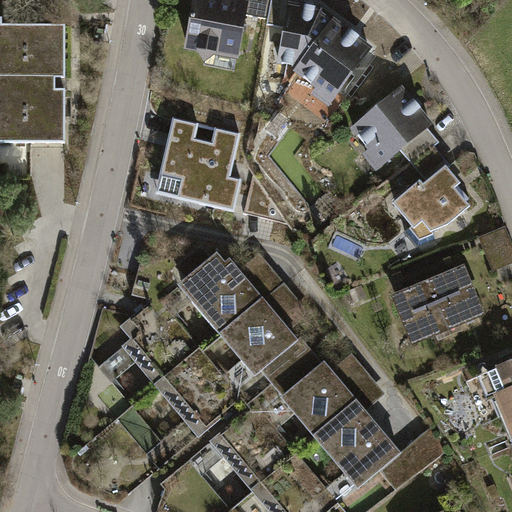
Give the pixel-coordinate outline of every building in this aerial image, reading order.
[(197,0),(189,49),(244,58),(249,24),(267,27),(272,0),(197,0)] [(301,0),(272,0),(267,27),(287,30),(281,69),(298,72),(336,19),(325,10),(301,6),(301,0)] [(339,16),(336,19),(298,72),(319,87),(312,97),(334,112),(381,47),(339,16)] [(0,147),(68,148),(68,94),(58,94),(58,82),(68,82),(68,32),(7,31),(7,22),(0,21),(0,147)] [(415,100),(405,89),(356,130),(371,148),(361,157),(377,177),(403,155),(414,169),(436,151),(440,147),(429,133),(437,127),(425,112),(429,109),(419,96),(415,100)] [(200,126),(175,120),(162,177),(184,182),(180,200),(224,210),(228,191),(240,193),(243,181),(233,179),(242,134),(217,129),(213,144),(197,141),(200,126)] [(466,187),(436,151),(414,169),(424,180),(395,204),(415,227),(417,225),(427,237),(435,230),(451,226),(476,205),(463,190),(466,187)] [(289,224),(254,175),(245,215),(289,224)] [(511,245),(507,232),(484,241),(496,272),(511,266),(511,245)] [(182,283),(223,332),(267,295),(245,269),(234,256),(229,260),(221,251),(182,283)] [(267,295),(295,328),(310,315),(261,256),(245,269),(267,295)] [(469,266),(432,281),(452,329),(488,314),(469,266)] [(415,344),(452,329),(432,281),(396,296),(415,344)] [(361,287),(347,293),(353,306),(367,300),(361,287)] [(126,345),(162,387),(206,350),(159,295),(121,327),(132,340),(126,345)] [(266,369),(303,338),(295,328),(267,295),(223,332),(259,375),(266,369)] [(287,394),(324,363),(303,338),(266,369),(287,394)] [(162,387),(202,436),(246,399),(206,350),(162,387)] [(352,358),(338,369),(361,397),(370,408),(385,397),(352,358)] [(287,394),(319,432),(361,397),(338,369),(329,359),(324,363),(287,394)] [(494,399),(511,442),(511,363),(466,383),(476,406),(494,399)] [(319,432),(364,486),(381,471),(406,450),(370,408),(361,397),(319,432)] [(257,408),(215,443),(255,491),(297,456),(257,408)] [(406,450),(381,471),(398,491),(445,452),(428,432),(406,450)] [(297,456),(255,491),(272,511),(338,511),(342,509),(297,456)]
